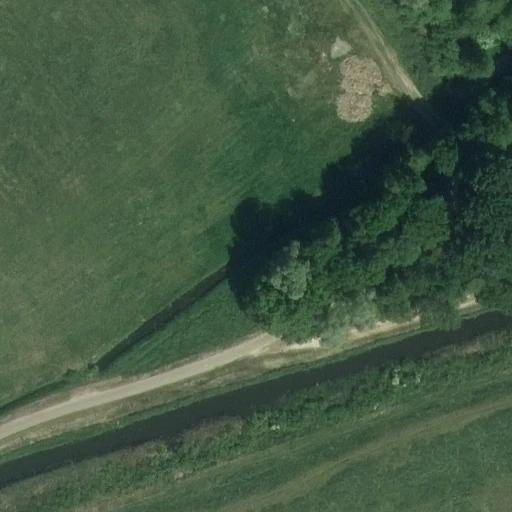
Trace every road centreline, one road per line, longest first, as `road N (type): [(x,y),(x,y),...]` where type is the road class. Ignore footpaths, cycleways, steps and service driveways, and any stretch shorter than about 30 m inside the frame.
road 1 (unclassified): [(0,435),(261,342),(457,216)]
road 2 (track): [(261,342),(390,328),(511,292)]
